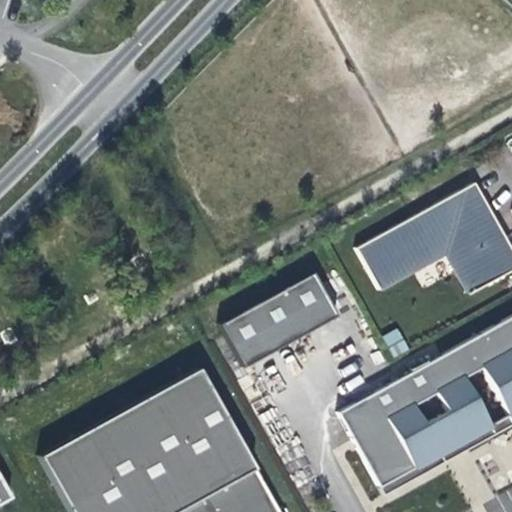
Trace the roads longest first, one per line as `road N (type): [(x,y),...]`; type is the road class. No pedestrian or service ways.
road 1 (secondary): [(111,117),(225,0)]
road 2 (secondary): [(0,229),(111,117)]
road 3 (secondary): [(182,0),(90,95)]
road 4 (secondary): [(90,95),(0,179)]
